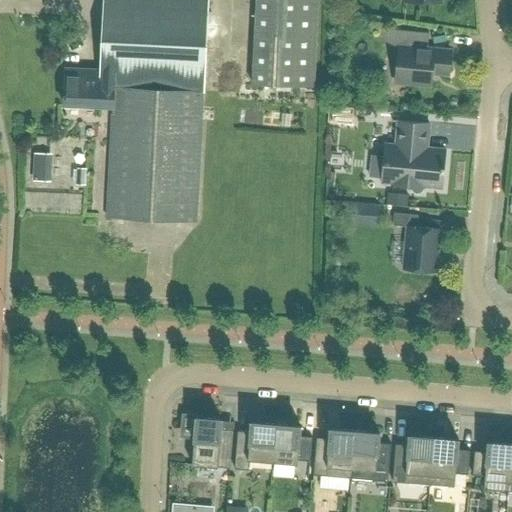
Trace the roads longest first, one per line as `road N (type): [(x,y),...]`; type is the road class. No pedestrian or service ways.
road 1 (residential): [(511,400),(175,373),(165,377),(155,403),(151,511)]
road 2 (residential): [(511,321),(470,318),(493,68)]
